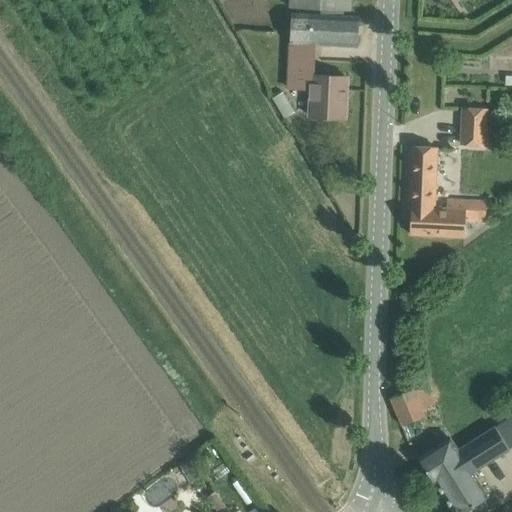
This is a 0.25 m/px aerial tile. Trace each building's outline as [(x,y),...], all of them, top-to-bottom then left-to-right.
[(290,0),(290,6),(332,8),(352,9),(352,0),(290,0)] [(292,12),(289,67),(313,70),(315,43),(338,45),(358,46),(359,16),(339,15),(292,12)] [(313,70),(289,67),(288,87),(312,87),(310,115),(325,116),(345,117),(348,76),(328,75),(313,74),(313,70)] [(488,109),(463,108),(461,143),(486,144),(488,109)] [(449,207),(434,207),(437,147),(411,146),(409,207),(412,207),(411,232),(464,235),(465,219),(485,220),(486,201),(449,199),(449,207)] [(391,398),(402,425),(421,417),(426,415),(423,409),(437,403),(428,382),(409,390),(391,398)] [(492,394),(482,400),(488,412),(499,406),(492,394)] [(419,457),(435,483),(437,483),(455,511),(462,511),(488,496),(472,471),(511,446),(498,425),(489,430),(459,450),(450,437),(419,457)]
